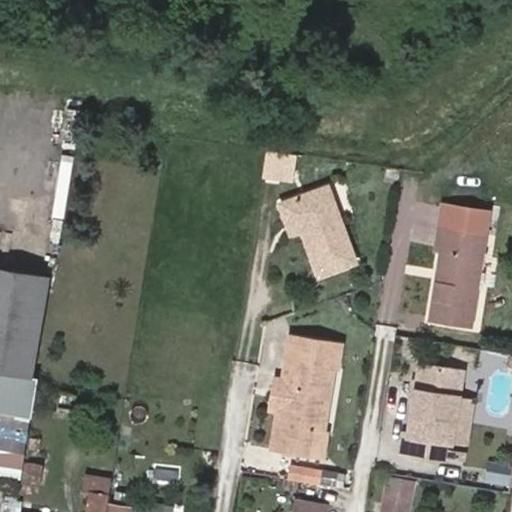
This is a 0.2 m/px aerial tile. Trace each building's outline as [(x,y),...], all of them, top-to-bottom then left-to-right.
[(267,150),(263,175),(293,178),(297,154),(267,150)] [(387,169),(385,179),(400,181),(402,171),(387,169)] [(298,231),(314,278),(352,263),(323,186),(276,204),(287,235),(298,231)] [(446,236),(433,309),(474,315),(491,222),(443,212),(439,235),(446,236)] [(35,374),(29,374),(43,273),(0,266),(0,448),(24,452),(35,374)] [(323,430),(333,371),(337,372),(340,343),(284,334),(265,450),(321,459),(326,431),(323,430)] [(465,386),(469,360),(423,352),(410,425),(405,424),(403,440),(448,447),(451,430),(455,431),(465,386)] [(476,388),(465,386),(455,431),(468,434),(476,388)] [(76,395),(58,390),(54,405),(72,409),(76,395)] [(489,461),(485,482),(505,485),(508,464),(489,461)] [(24,488),(36,489),(40,464),(27,462),(24,488)] [(388,468),(379,505),(407,511),(410,511),(420,475),(388,468)] [(101,511),(108,475),(107,475),(82,470),(79,487),(87,489),(84,511),(101,511)] [(108,502),(106,511),(129,511),(130,505),(108,502)] [(292,502),(290,511),(322,511),(323,506),(292,502)]
